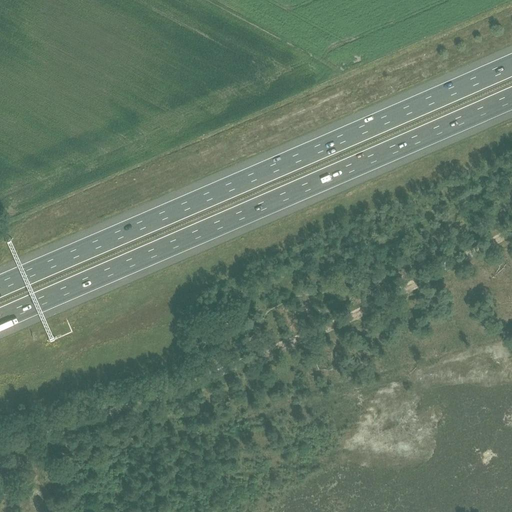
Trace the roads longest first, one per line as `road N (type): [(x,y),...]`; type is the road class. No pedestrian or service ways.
road 1 (motorway): [(0,320),(511,97)]
road 2 (track): [(511,236),(293,346),(0,457)]
road 3 (motorway): [(511,64),(0,286)]
